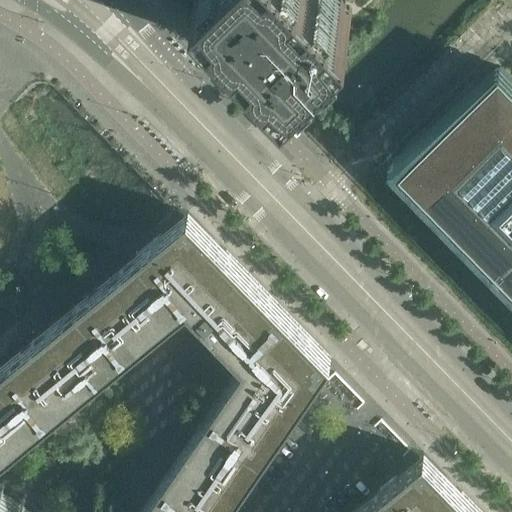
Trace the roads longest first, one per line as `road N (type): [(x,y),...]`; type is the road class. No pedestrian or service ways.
road 1 (tertiary): [(24,0),(140,93),(511,473)]
road 2 (tertiary): [(511,410),(117,0)]
road 3 (unknown): [(0,115),(43,231)]
